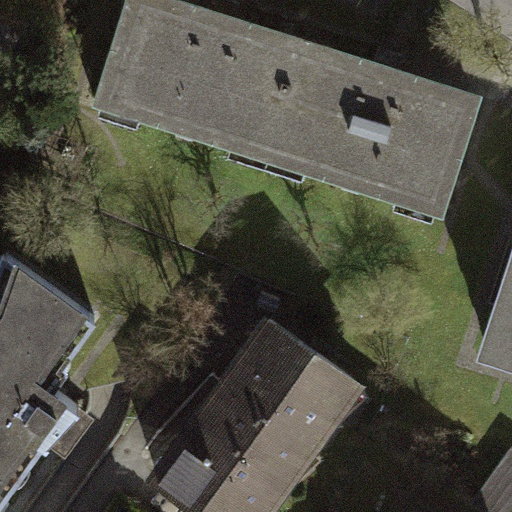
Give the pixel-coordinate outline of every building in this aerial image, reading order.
[(321,37),(202,0),(144,0),(107,118),(151,132),(156,118),(245,145),(240,161),(278,173),(321,37)] [(321,37),(278,173),(313,184),(318,168),(412,198),(408,211),(444,222),(448,209),(462,214),(500,93),(321,37)] [(104,315),(17,251),(0,274),(0,511),(10,511),(94,399),(60,374),(104,315)] [(511,291),(488,363),(511,370),(511,291)] [(296,511),(378,402),(277,327),(162,482),(203,511),(296,511)] [(511,511),(511,469),(482,511),(484,511),(511,511)]
